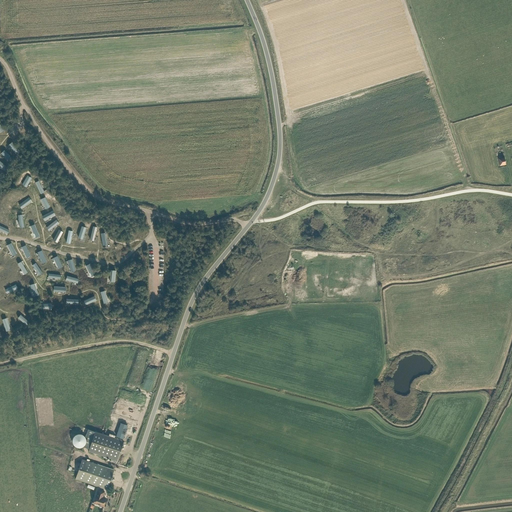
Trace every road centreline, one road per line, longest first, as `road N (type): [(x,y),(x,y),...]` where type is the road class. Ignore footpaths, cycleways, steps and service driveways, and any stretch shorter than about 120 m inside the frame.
road 1 (unclassified): [(0,59),(21,103),(91,194),(185,223),(233,219),(247,226)]
road 2 (unclassified): [(120,511),(193,297),(247,226)]
road 3 (unclassified): [(247,226),(274,181),(279,127),(267,55),(246,0)]
road 4 (track): [(16,238),(52,295),(93,290),(106,318),(130,321),(157,300)]
road 5 (track): [(0,364),(116,341),(173,354)]
